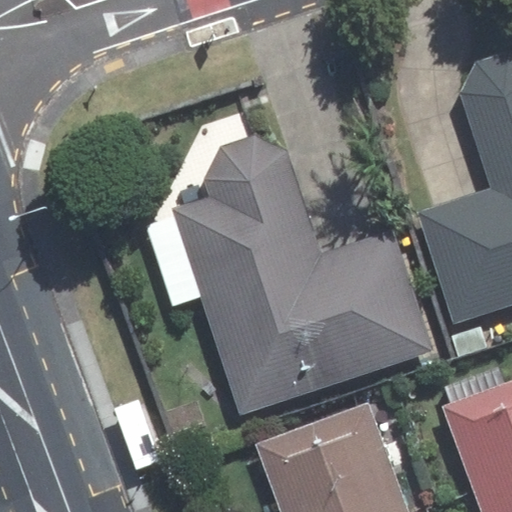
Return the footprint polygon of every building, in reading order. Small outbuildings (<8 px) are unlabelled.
[(511,54),(499,48),(464,59),(449,88),(482,188),(409,212),(445,322),(511,300),(511,54)] [(197,176),(200,189),(177,236),(231,410),(424,348),(387,229),(308,255),(275,150),(245,135),(212,146),(197,176)] [(473,324),(443,334),(451,355),(480,345),(473,324)] [(443,402),(434,406),(473,511),(511,511),(511,377),(495,384),(488,366),(437,386),(443,402)] [(397,511),(355,400),(245,443),(271,511),(397,511)]
